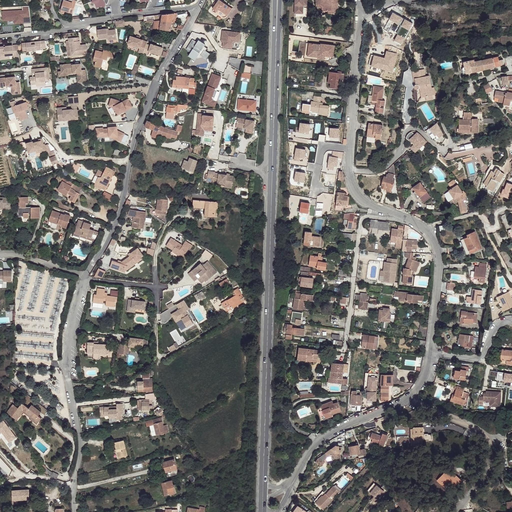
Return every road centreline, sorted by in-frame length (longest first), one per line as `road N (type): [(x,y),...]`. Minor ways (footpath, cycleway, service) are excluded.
road 1 (secondary): [(276,0),(262,484)]
road 2 (residential): [(349,170),(383,168),(407,128),(445,148),(442,113),(454,88),(511,73)]
road 3 (residential): [(73,483),(80,447),(66,372),(84,275)]
road 4 (residential): [(456,511),(485,474),(492,438),(408,400)]
road 5 (residential): [(411,221),(362,218),(346,337)]
road 6 (residential): [(130,159),(156,80),(197,7)]
road 7 (unknown): [(84,275),(157,282),(162,230),(186,211)]
road 8 (residential): [(349,170),(359,15)]
road 9 (residential): [(294,475),(320,436),(408,400)]
road 10 (unclassified): [(130,159),(66,156),(37,133),(0,144)]
road 11 (residential): [(429,352),(439,262),(423,228)]
road 12 (residential): [(84,275),(113,225),(130,159)]
road 13 (residential): [(76,26),(197,7)]
